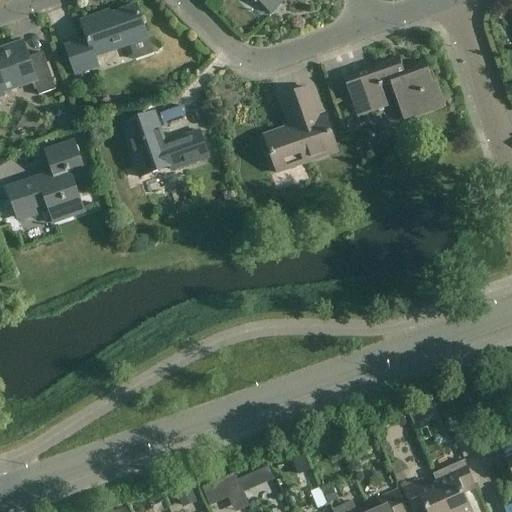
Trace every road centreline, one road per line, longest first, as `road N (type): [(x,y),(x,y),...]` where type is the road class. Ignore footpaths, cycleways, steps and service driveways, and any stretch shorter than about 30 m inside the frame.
road 1 (tertiary): [(0,493),(511,311)]
road 2 (residential): [(362,30),(273,61),(247,59),(181,0)]
road 3 (unclassified): [(511,164),(452,0)]
